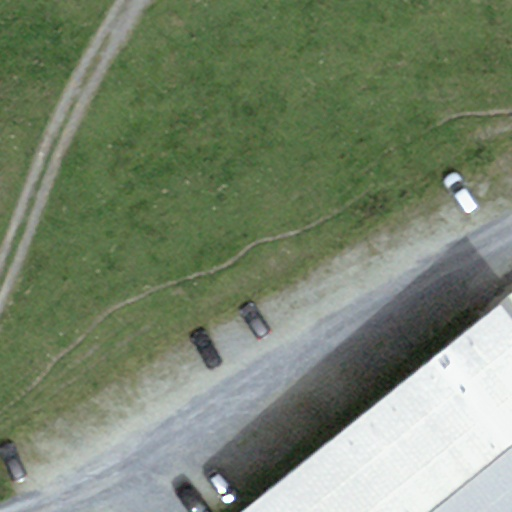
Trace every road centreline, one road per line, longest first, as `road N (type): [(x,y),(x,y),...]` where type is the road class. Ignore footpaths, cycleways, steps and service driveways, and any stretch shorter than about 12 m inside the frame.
road 1 (track): [(54,511),(511,238)]
road 2 (track): [(0,274),(142,0)]
